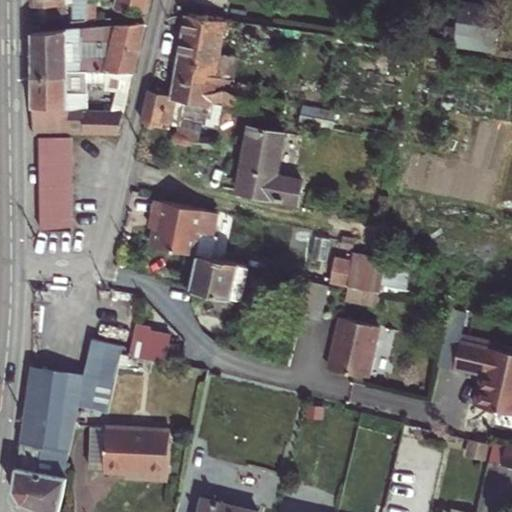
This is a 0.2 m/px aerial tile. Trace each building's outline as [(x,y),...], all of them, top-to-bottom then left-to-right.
[(68,0),(69,18),(81,17),(81,5),(81,0),(68,0)] [(81,17),(92,16),(92,0),(81,0),(81,5),(81,17)] [(109,0),(109,2),(143,10),(144,0),(109,0)] [(482,22),(498,25),(500,13),(496,13),(497,8),(486,6),(482,22)] [(218,104),(246,107),(252,82),(224,80),(229,54),(216,51),(224,15),(184,10),(165,90),(159,118),(173,122),(169,138),(195,144),(209,144),(211,135),(197,134),(199,125),(213,125),(218,104)] [(451,39),(494,45),(498,25),(482,22),(455,18),(451,39)] [(26,27),(26,71),(63,71),(64,66),(83,66),(119,66),(129,66),(140,20),(99,23),(98,28),(104,27),(103,31),(112,31),(106,56),(82,56),(83,42),(73,41),(75,24),(26,27)] [(26,71),(27,99),(62,99),(83,99),(83,66),(64,66),(63,71),(26,71)] [(123,88),(129,66),(119,66),(115,79),(119,80),(117,87),(123,88)] [(158,123),(159,118),(165,90),(146,86),(138,118),(158,123)] [(27,124),(112,130),(119,104),(83,105),(62,106),(62,99),(27,99),(27,124)] [(241,123),(236,145),(253,145),(270,149),(275,131),(241,123)] [(27,221),(59,225),(60,208),(67,131),(35,128),(27,221)] [(226,187),(264,196),(267,174),(263,173),(270,149),(253,145),(236,145),(226,187)] [(264,196),(286,201),(292,180),(267,174),(264,196)] [(147,211),(140,239),(185,249),(194,251),(202,253),(207,232),(202,231),(207,205),(145,193),(142,210),(147,211)] [(358,288),(373,291),(381,258),(365,254),(349,250),(347,257),(341,284),(358,288)] [(186,286),(227,295),(233,266),(234,260),(202,253),(194,251),(186,286)] [(329,253),(323,280),(341,284),(347,257),(329,253)] [(227,295),(237,297),(240,279),(243,268),(233,266),(227,295)] [(240,279),(251,281),(254,270),(243,268),(240,279)] [(147,357),(161,360),(167,334),(146,329),(148,322),(133,319),(127,346),(126,352),(147,357)] [(367,351),(373,328),(335,319),(324,365),(364,375),(369,352),(367,351)] [(120,337),(89,332),(87,344),(117,350),(126,352),(127,346),(119,345),(120,337)] [(511,345),(460,333),(453,361),(480,367),(473,398),(511,406),(511,345)] [(27,360),(16,435),(65,446),(74,402),(103,408),(117,350),(87,344),(83,369),(27,360)] [(396,435),(421,441),(425,427),(400,420),(396,435)] [(79,465),(97,467),(101,422),(84,421),(79,465)] [(165,427),(101,422),(97,467),(116,469),(138,470),(138,477),(159,480),(165,427)] [(11,497),(47,511),(50,511),(65,446),(16,435),(7,483),(11,497)] [(511,439),(496,435),(490,458),(511,463),(511,439)] [(490,455),(491,437),(471,436),(470,454),(490,455)] [(114,475),(138,477),(138,470),(116,469),(114,475)] [(191,511),(242,511),(194,500),(191,511)]
